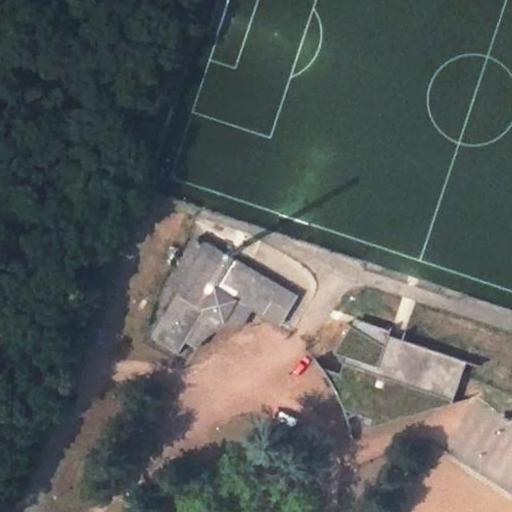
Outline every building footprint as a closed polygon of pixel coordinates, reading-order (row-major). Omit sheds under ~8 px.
[(280,324),(299,293),(264,274),(196,235),(191,244),(251,279),(259,283),(274,292),(262,314),(280,324)] [(191,244),(167,286),(177,292),(153,336),(153,337),(178,352),(186,338),(199,345),(205,336),(214,328),(225,322),(236,320),(242,310),(235,305),(238,300),(245,304),(246,305),(262,314),(274,292),(259,283),(251,279),(191,244)] [(235,305),(242,310),(246,305),(245,304),(238,300),(235,305)] [(357,315),(353,323),(387,342),(388,338),(402,343),(404,335),(389,331),(391,327),(357,315)] [(374,417),(371,425),(460,399),(469,356),(404,335),(402,343),(388,338),(387,342),(353,323),(337,350),(348,354),(342,371),(327,367),(343,394),(347,407),(374,417)]
